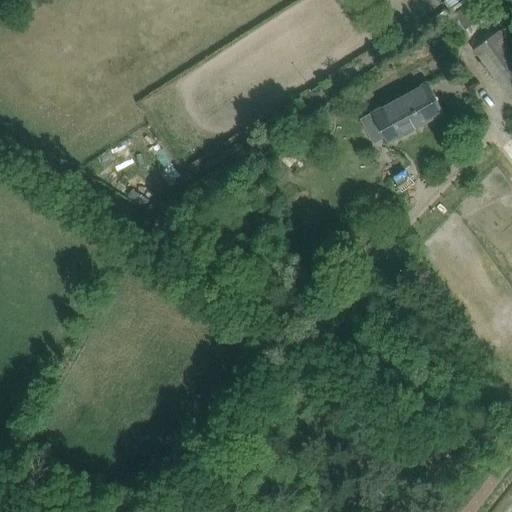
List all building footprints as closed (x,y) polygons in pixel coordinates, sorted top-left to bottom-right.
[(503,33),(476,51),(511,101),(511,30),(510,28),(503,33)] [(414,50),(426,75),(438,69),(426,44),(414,50)] [(445,113),(428,81),(372,113),(388,144),(445,113)] [(281,162),(274,173),(285,180),(292,169),(281,162)] [(415,183),(408,173),(395,182),(402,192),(415,183)]
